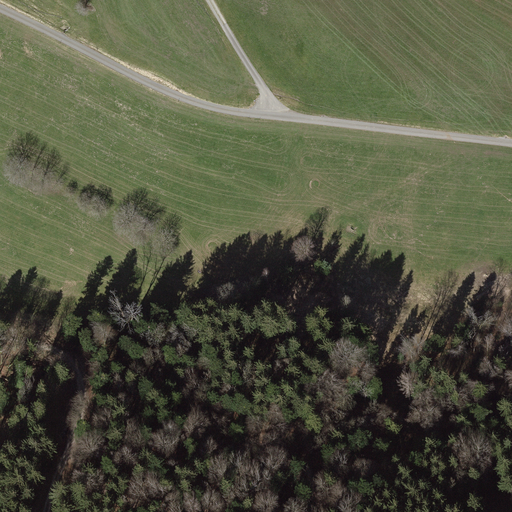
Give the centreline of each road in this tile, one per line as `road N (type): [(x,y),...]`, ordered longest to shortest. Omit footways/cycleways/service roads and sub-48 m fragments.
road 1 (track): [(511,143),(214,108),(0,8)]
road 2 (track): [(66,443),(81,389),(75,364),(29,340),(0,338)]
road 3 (track): [(277,111),(210,0)]
